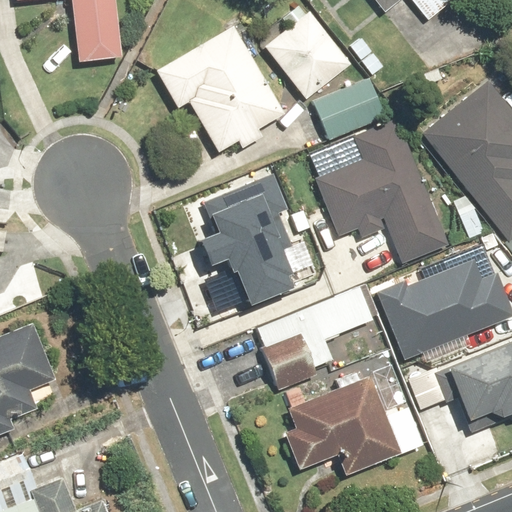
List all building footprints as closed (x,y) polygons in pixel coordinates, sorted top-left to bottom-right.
[(12,0),(13,2),(36,0),(67,0),(74,64),(118,60),(111,0),(12,0)] [(407,0),(425,22),(452,1),(451,0),(368,0),(380,15),(398,0),(407,0)] [(293,20),(259,47),(304,103),(348,68),(298,6),(288,14),(293,20)] [(233,143),(238,152),(261,138),(256,129),(280,114),(226,27),(150,74),(173,112),(184,105),(214,155),(233,143)] [(359,38),(347,48),(370,77),(382,68),(359,38)] [(367,80),(308,103),(323,143),(383,121),(367,80)] [(511,113),(487,82),(420,135),(505,244),(511,238),(511,113)] [(355,161),(312,178),(318,191),(301,198),(313,227),(325,222),(332,241),(358,230),(361,238),(382,230),(396,263),(444,243),(394,120),(346,139),(355,161)] [(295,244),(311,238),(302,217),(287,223),(269,177),(209,201),(218,224),(213,226),(219,239),(213,242),(235,297),(305,268),(295,244)] [(476,208),(457,214),(465,241),(485,234),(476,208)] [(402,279),(369,292),(400,365),(511,318),(511,316),(493,271),(413,304),(402,279)] [(26,391),(51,381),(29,325),(0,336),(0,434),(8,431),(5,424),(34,412),(26,391)] [(296,335),(257,352),(274,391),(312,374),(296,335)] [(511,342),(441,373),(463,424),(490,412),(494,422),(511,415),(511,342)] [(435,371),(405,381),(416,413),(446,403),(435,371)] [(306,401),(300,387),(283,394),(288,408),(283,410),(290,428),(278,433),(293,473),(332,458),(340,478),(420,446),(405,409),(380,419),(364,379),(306,401)] [(0,511),(9,511),(15,510),(15,511),(105,511),(100,500),(74,511),(72,511),(58,479),(33,490),(18,455),(0,463),(0,511)]
